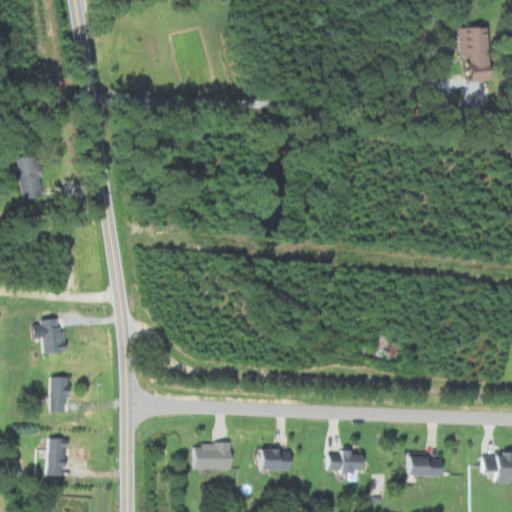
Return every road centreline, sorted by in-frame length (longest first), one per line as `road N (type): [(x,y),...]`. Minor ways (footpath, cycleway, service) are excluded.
road 1 (tertiary): [(125,511),(117,295),(73,0)]
road 2 (residential): [(125,406),(511,418)]
